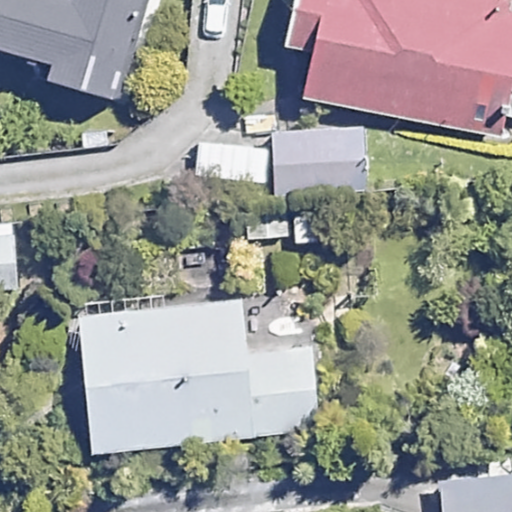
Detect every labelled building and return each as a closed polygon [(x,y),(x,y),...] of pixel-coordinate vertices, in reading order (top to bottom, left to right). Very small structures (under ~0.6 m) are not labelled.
[(126,0),(0,0),(0,40),(36,51),(32,67),(101,87),(126,0)] [(492,0),(271,0),(265,32),(304,41),(293,91),(498,136),(503,113),(511,114),(511,11),(491,7),(492,0)] [(365,134),(273,134),(273,189),(365,189),(365,134)] [(13,236),(0,235),(0,285),(13,286),(13,236)] [(241,355),(238,298),(72,309),(81,447),(318,432),(313,350),(241,355)]
